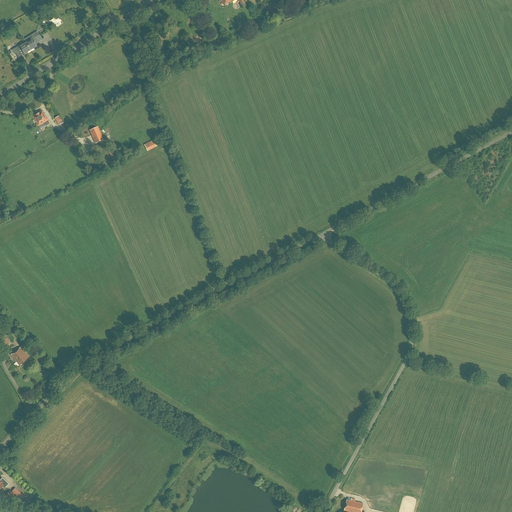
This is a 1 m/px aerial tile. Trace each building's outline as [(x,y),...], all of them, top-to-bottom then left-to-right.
[(37,31),(24,39),(27,43),(31,50),(37,46),(35,44),(42,40),(39,35),(37,31)] [(20,45),(12,50),(15,54),(15,53),(18,57),(24,54),(31,50),(27,43),(21,46),(20,45)] [(50,124),(47,120),(42,112),(33,117),(38,126),(44,123),(46,126),(50,124)] [(59,126),(63,123),(59,116),(55,118),(59,126)] [(95,144),(104,140),(98,127),(89,131),(95,144)] [(147,151),(157,147),(154,142),(156,141),(155,139),(144,144),(147,151)] [(109,152),(114,164),(120,161),(115,149),(109,152)] [(0,346),(2,350),(10,344),(4,335),(0,338),(0,346)] [(19,366),(29,358),(21,347),(11,355),(19,366)] [(14,504),(19,499),(10,491),(4,498),(11,505),(13,503),(14,504)] [(355,502),(355,499),(351,498),(351,501),(347,500),(344,511),(346,511),(361,511),(363,504),(355,502)]
